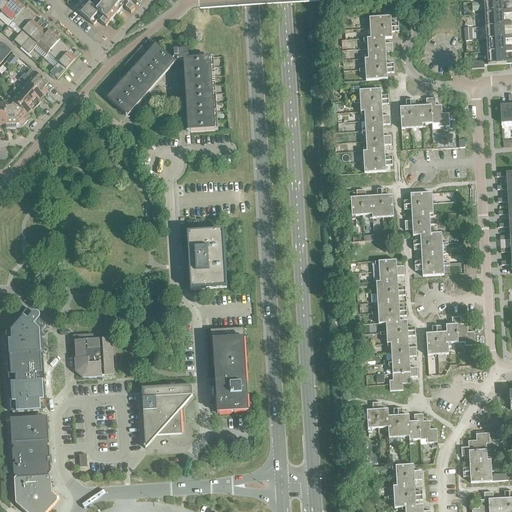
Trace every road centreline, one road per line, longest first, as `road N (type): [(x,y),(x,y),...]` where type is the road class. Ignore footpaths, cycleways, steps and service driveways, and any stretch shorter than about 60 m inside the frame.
road 1 (secondary): [(311,481),(282,0)]
road 2 (secondary): [(251,0),(279,474)]
road 3 (unclassified): [(186,490),(204,435),(202,397),(195,313),(174,291),(166,163),(183,151),(231,148)]
road 4 (residential): [(101,54),(30,139),(0,143)]
road 5 (residential): [(479,161),(489,299)]
road 6 (unclassified): [(87,399),(69,401),(59,413),(58,470),(79,511)]
road 7 (residential): [(445,511),(447,452),(485,387)]
